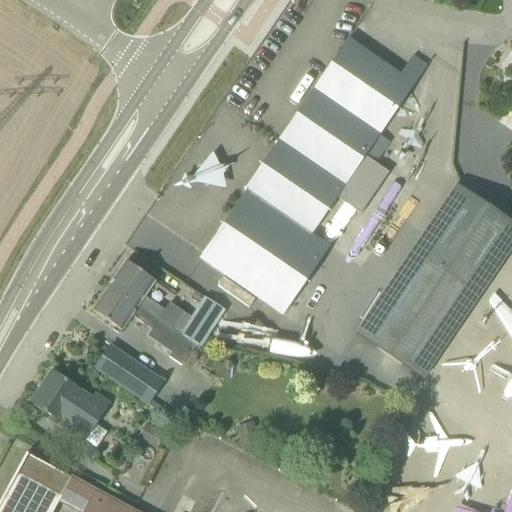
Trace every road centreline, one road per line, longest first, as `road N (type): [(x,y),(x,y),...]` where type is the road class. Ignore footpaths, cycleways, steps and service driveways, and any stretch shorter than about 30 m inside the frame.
road 1 (primary): [(0,363),(39,288),(181,83)]
road 2 (primary): [(157,70),(0,316)]
road 3 (unclassified): [(157,70),(39,0)]
road 4 (residential): [(389,0),(511,23)]
